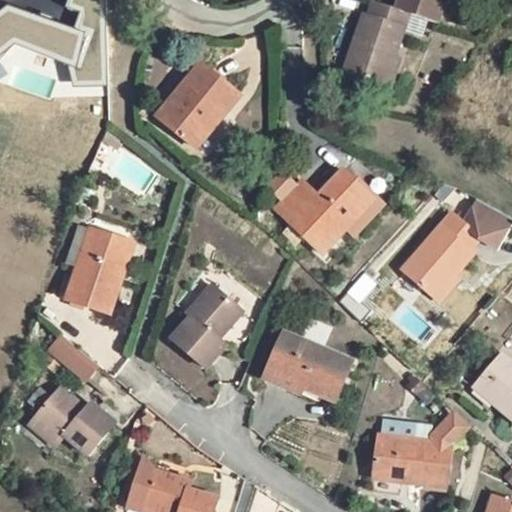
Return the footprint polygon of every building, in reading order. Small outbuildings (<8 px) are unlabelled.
[(425,19),(438,23),(445,0),(401,0),(398,10),(425,19)] [(398,10),(373,2),(369,16),(364,15),(344,73),(385,87),(394,58),(404,32),(419,37),(425,19),(398,10)] [(400,60),(394,58),(385,87),(390,89),(400,60)] [(201,65),(157,118),(190,144),(202,129),(208,134),(239,96),(201,65)] [(202,129),(190,144),(196,149),(208,134),(202,129)] [(301,181),(276,209),(322,255),(345,230),(353,237),(384,205),(360,181),(357,185),(342,171),(317,197),(301,181)] [(402,272),(437,304),(456,283),(452,279),(473,255),(470,251),(479,241),(497,250),(511,221),(511,220),(478,201),(464,225),(452,214),(402,272)] [(126,241),(90,230),(66,301),(110,315),(122,278),(115,276),(126,241)] [(133,243),(126,241),(115,276),(122,278),(133,243)] [(212,285),(186,314),(191,317),(170,340),(205,371),(227,346),(220,339),(243,311),(212,285)] [(389,324),(382,332),(393,343),(400,334),(389,324)] [(352,362),(284,333),(268,368),(304,384),(303,389),(335,403),(352,362)] [(414,345),(400,334),(393,343),(406,355),(414,345)] [(98,365),(62,335),(50,349),(86,379),(98,365)] [(511,363),(501,354),(473,388),(511,420),(511,363)] [(85,410),(60,388),(38,414),(62,435),(88,456),(115,425),(91,403),(85,410)] [(62,435),(38,414),(29,425),(53,446),(62,435)] [(447,488),(452,446),(465,432),(450,417),(432,437),(431,444),(413,441),(416,426),(382,421),(380,437),(378,437),(373,474),(408,479),(407,484),(447,488)] [(432,428),(416,426),(413,441),(431,444),(432,437),(432,428)] [(213,511),(218,499),(188,490),(191,482),(155,472),(145,457),(128,511),(213,511)] [(408,479),(373,474),(372,479),(407,484),(408,479)] [(511,511),(511,502),(492,496),(487,511),(511,511)]
